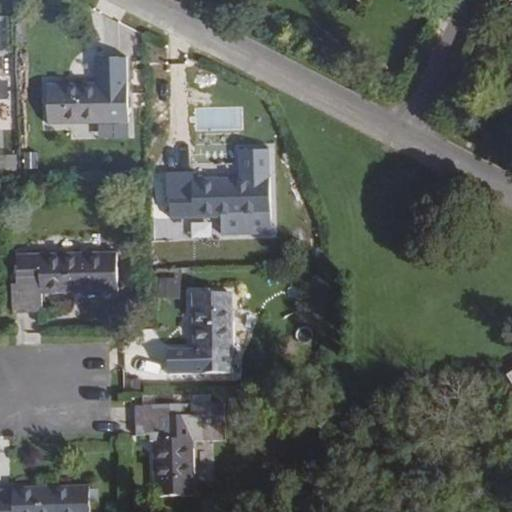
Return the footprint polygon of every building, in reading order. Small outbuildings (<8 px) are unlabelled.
[(130,126),(130,97),(106,97),(106,87),(48,89),(49,128),(130,126)] [(150,196),(165,196),(164,175),(149,176),(150,196)] [(271,222),(270,183),(191,185),(191,194),(170,194),(169,223),(271,222)] [(119,295),(118,258),(17,260),(18,288),(11,288),(12,318),(42,317),(42,297),(119,295)] [(159,295),(180,296),(181,276),(160,275),(159,295)] [(235,379),(233,298),(193,298),(195,356),(204,357),(204,380),(235,379)] [(224,446),(225,409),(137,409),(136,440),(150,440),(150,446),(154,447),(154,501),(193,503),(194,445),(224,446)] [(0,511),(90,511),(91,491),(12,492),(12,503),(0,503),(0,511)]
